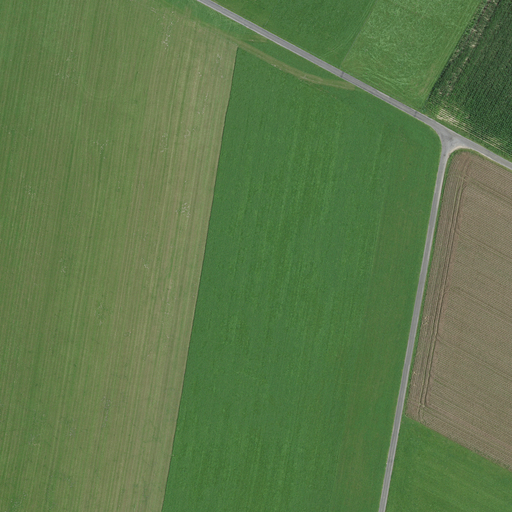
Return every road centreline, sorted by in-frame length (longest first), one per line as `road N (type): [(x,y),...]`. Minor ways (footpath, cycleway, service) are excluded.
road 1 (track): [(381,511),(450,134)]
road 2 (track): [(450,134),(204,0)]
